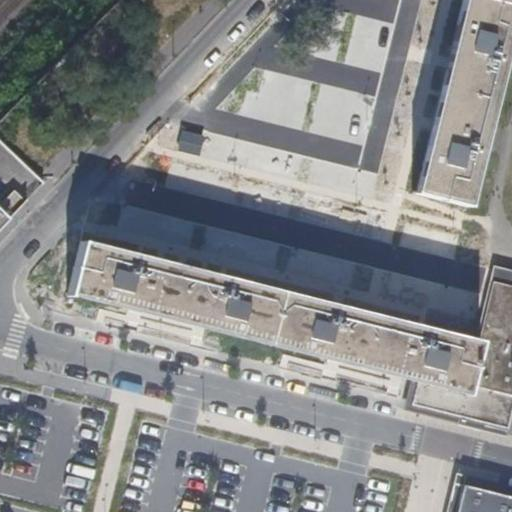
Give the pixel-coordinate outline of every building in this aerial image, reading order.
[(379,86),(395,0),(370,0),(355,81),(379,86)] [(511,8),(511,0),(459,0),(412,193),(464,206),(511,8)] [(0,227),(43,184),(0,143),(0,227)] [(469,391),(479,343),(79,242),(67,291),(414,378),(469,391)] [(511,269),(498,266),(496,273),(494,281),(511,285),(511,269)] [(469,391),(414,378),(408,403),(507,428),(511,405),(511,285),(494,281),(493,283),(487,309),(484,320),(479,343),(469,391)] [(511,511),(511,495),(461,483),(457,501),(454,511),(511,511)]
